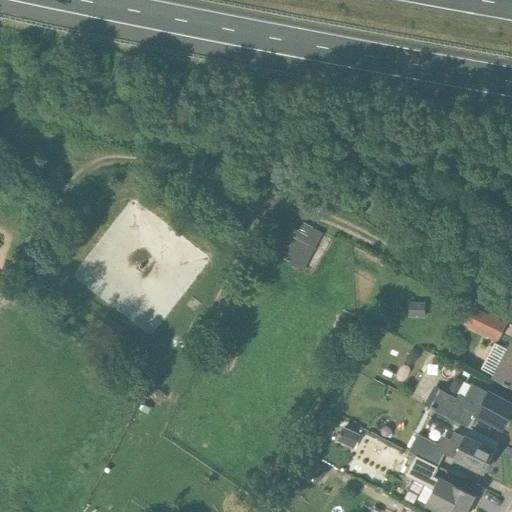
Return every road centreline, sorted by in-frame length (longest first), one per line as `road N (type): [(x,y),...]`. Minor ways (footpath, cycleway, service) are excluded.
road 1 (motorway): [(62,0),(511,86)]
road 2 (unknown): [(511,278),(254,178)]
